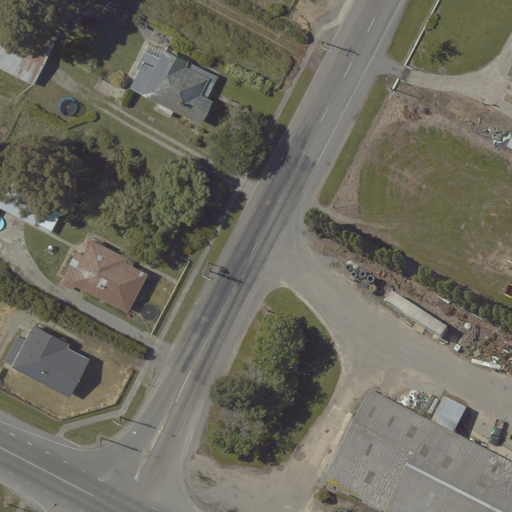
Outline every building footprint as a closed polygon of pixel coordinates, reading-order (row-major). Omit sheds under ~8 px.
[(0,8),(0,65),(29,78),(50,30),(0,8)] [(188,45),(169,36),(162,51),(153,46),(133,85),(196,116),(211,86),(203,82),(207,73),(181,60),(188,45)] [(65,200),(6,171),(0,183),(0,204),(51,229),(65,200)] [(83,224),(59,269),(127,305),(151,260),(83,224)] [(65,339),(69,332),(23,311),(1,359),(72,392),(90,351),(65,339)] [(511,511),(511,469),(357,390),(311,480),(373,511),(511,511)]
